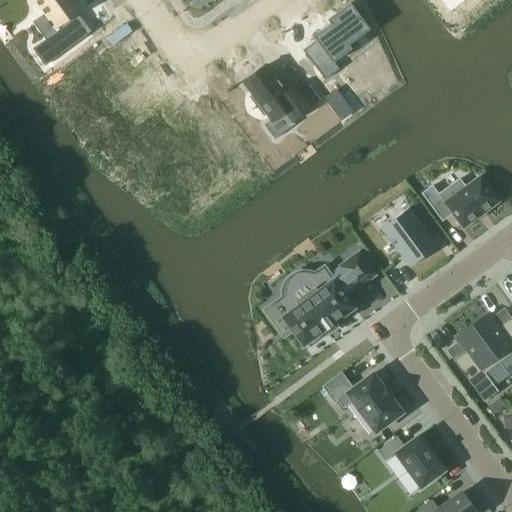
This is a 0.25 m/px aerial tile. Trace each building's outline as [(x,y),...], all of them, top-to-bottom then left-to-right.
[(36,0),(46,13),(48,16),(62,35),(48,44),(58,57),(91,32),(67,0),(36,0)] [(315,41),(302,51),(324,81),(339,70),(334,63),(352,50),(349,46),(370,30),(350,4),(327,21),(330,24),(313,37),(315,41)] [(266,66),(243,83),(252,95),(249,97),(263,117),(267,114),(272,122),(284,113),(291,122),(311,108),(296,87),(286,94),(266,66)] [(132,67),(94,96),(113,121),(151,93),(132,67)] [(173,129),(157,141),(188,182),(227,154),(235,165),(238,162),(241,165),(255,155),(236,130),(217,144),(201,123),(180,139),(173,129)] [(432,187),(422,194),(442,221),(452,214),(463,229),(499,203),(480,177),(465,188),(459,180),(438,195),(432,187)] [(380,229),(409,268),(410,268),(409,267),(437,247),(438,247),(409,208),(408,209),(409,209),(382,229),(381,229),(380,229)] [(355,309),(354,307),(353,307),(345,295),(354,289),(356,291),(358,289),(373,277),(374,277),(376,276),(374,274),(359,254),(360,254),(358,252),(357,253),(357,254),(340,266),(338,267),(340,269),(330,276),(324,267),(305,281),(307,285),(294,294),(292,290),(264,311),(284,337),(292,331),(302,345),(301,345),(303,347),(305,346),(305,345),(323,332),(324,332),(326,330),(325,330),(332,325),(332,326),(335,324),(334,324),(353,310),(355,309)] [(489,314),(472,326),(499,363),(511,353),(511,319),(511,318),(499,328),(491,318),(489,314)] [(484,374),(499,363),(472,326),(456,338),(458,342),(466,352),(453,361),(484,402),(498,392),(484,374)] [(376,432),(402,413),(373,374),(354,388),(347,379),(328,393),(335,403),(338,400),(344,408),(353,401),(376,432)] [(508,406),(500,395),(481,410),(489,420),(508,406)] [(397,437),(377,452),(385,461),(395,454),(421,488),(444,471),(433,456),(432,454),(431,455),(429,451),(428,449),(418,436),(404,447),(397,437)] [(475,511),(461,493),(438,510),(431,500),(415,511),(475,511)]
